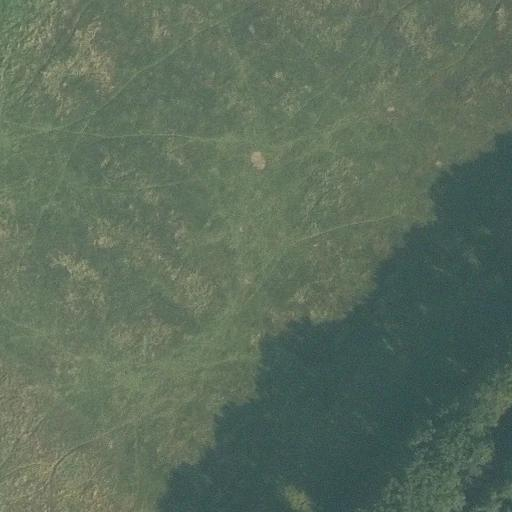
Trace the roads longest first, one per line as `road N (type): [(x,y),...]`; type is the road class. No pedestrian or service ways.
road 1 (track): [(511,375),(392,511)]
road 2 (unknown): [(422,511),(511,410)]
